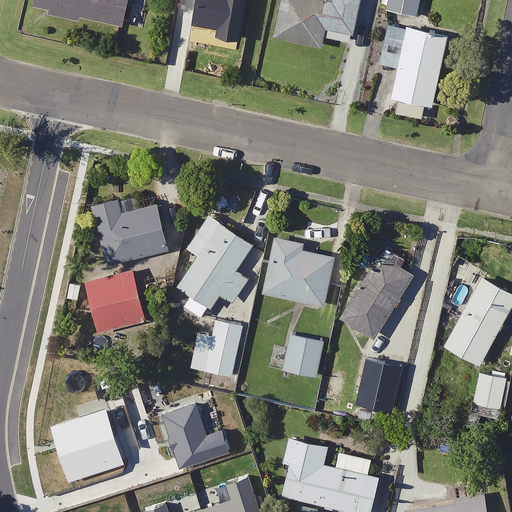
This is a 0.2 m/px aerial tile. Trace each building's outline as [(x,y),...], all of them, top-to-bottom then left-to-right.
[(118,23),(123,0),(28,0),(28,2),(44,6),(43,10),(77,18),(78,14),(118,23)] [(235,36),(241,0),(192,0),(188,28),(235,36)] [(277,0),(270,34),(318,44),(322,25),(349,31),(355,0),(277,0)] [(414,0),(383,0),(382,7),(412,13),(414,0)] [(439,32),(383,22),(376,61),(395,64),(389,95),(427,102),(439,32)] [(137,207),(133,193),(89,203),(102,261),(163,247),(153,203),(137,207)] [(249,242),(215,220),(174,283),(207,304),(216,291),(229,299),(245,275),(232,267),(249,242)] [(298,239),(270,233),(258,290),(321,302),(330,253),(297,247),(298,239)] [(401,256),(379,243),(336,315),(371,336),(409,272),(396,264),(401,256)] [(140,317),(136,298),(146,296),(139,266),(125,269),(82,280),(95,328),(140,317)] [(511,295),(511,290),(478,272),(440,343),(476,362),(511,295)] [(238,324),(212,318),(201,368),(228,373),(238,324)] [(286,331),(283,346),(270,343),(266,364),(284,367),(313,373),(320,338),(286,331)] [(507,376),(476,369),(468,410),(499,416),(507,376)] [(395,377),(368,372),(363,400),(390,405),(395,377)] [(202,400),(167,412),(175,435),(173,435),(177,449),(180,448),(186,466),(235,450),(228,427),(213,432),(202,400)] [(115,406),(55,425),(73,481),(133,462),(115,406)] [(324,441),(285,433),(279,459),(284,460),(277,492),(295,496),(291,511),(319,511),(321,503),(364,511),(366,511),(374,474),(364,472),(367,455),(335,449),(332,463),(320,461),(324,441)] [(265,511),(253,475),(229,483),(234,497),(189,511),(174,511),(171,501),(148,509),(148,511),(265,511)] [(482,511),(480,492),(402,504),(403,511),(482,511)]
